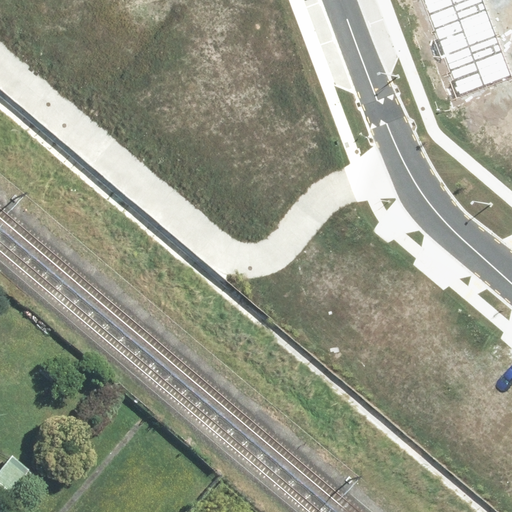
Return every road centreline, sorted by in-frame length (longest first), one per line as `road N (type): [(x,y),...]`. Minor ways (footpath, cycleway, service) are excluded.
road 1 (residential): [(390,145),(343,172),(266,250),(242,251),(0,46)]
road 2 (residential): [(390,145),(436,209),(511,270)]
road 3 (residential): [(334,0),(390,145)]
